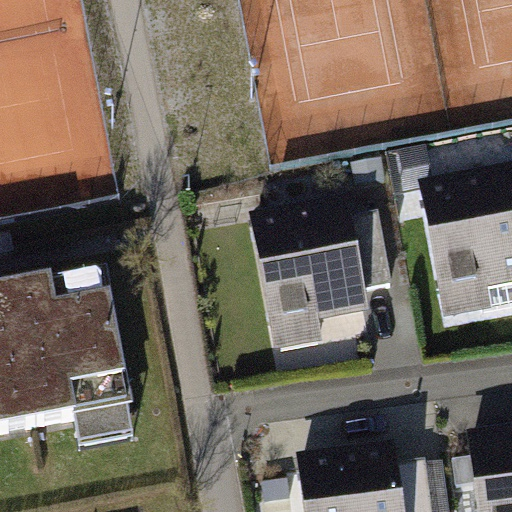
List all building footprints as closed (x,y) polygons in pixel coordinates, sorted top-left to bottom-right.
[(511,165),(417,184),(445,328),(489,320),(487,309),(511,304),(511,165)] [(344,201),(248,220),(276,364),(320,356),(318,345),(370,335),(362,294),(390,288),(376,218),(349,224),(344,201)] [(9,231),(0,232),(0,254),(13,252),(9,231)] [(132,445),(103,279),(0,296),(0,441),(69,430),(73,455),(132,445)] [(511,511),(511,430),(467,437),(479,511),(511,511)] [(390,446),(294,462),(301,511),(430,511),(422,464),(394,469),(390,446)]
